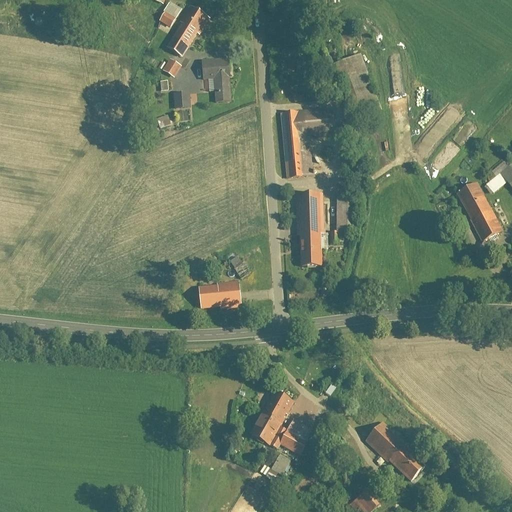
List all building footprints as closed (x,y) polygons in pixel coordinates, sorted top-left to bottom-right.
[(150,0),(150,1),(163,8),(167,0),(150,0)] [(191,11),(166,51),(185,62),(209,22),(191,11)] [(163,15),(158,25),(170,32),(176,22),(163,15)] [(359,59),(332,70),(355,124),(382,114),(359,59)] [(162,75),(174,82),(182,70),(170,63),(162,75)] [(215,106),(231,105),(229,63),(202,64),(204,98),(215,97),(215,106)] [(159,86),(160,97),(170,96),(169,85),(159,86)] [(189,97),(175,98),(176,113),(190,112),(189,97)] [(328,140),(327,115),(282,117),(286,183),(312,181),(310,141),(328,140)] [(511,165),(509,162),(495,174),(511,192),(511,165)] [(480,184),(455,198),(482,246),(507,231),(480,184)] [(338,194),(336,235),(356,236),(358,195),(338,194)] [(297,199),(300,271),(327,270),(324,198),(297,199)] [(331,236),(331,247),(339,247),(339,236),(331,236)] [(257,247),(230,265),(241,282),(268,264),(257,247)] [(201,293),(202,314),(241,311),(240,290),(201,293)] [(287,433),(281,430),(294,407),(275,396),(251,439),(276,453),(287,433)] [(281,450),(301,460),(315,435),(295,424),(281,450)] [(384,426),(367,446),(411,484),(429,464),(384,426)] [(269,469),(282,477),(290,465),(276,457),(269,469)] [(366,492),(350,506),(355,511),(373,511),(379,507),(366,492)]
